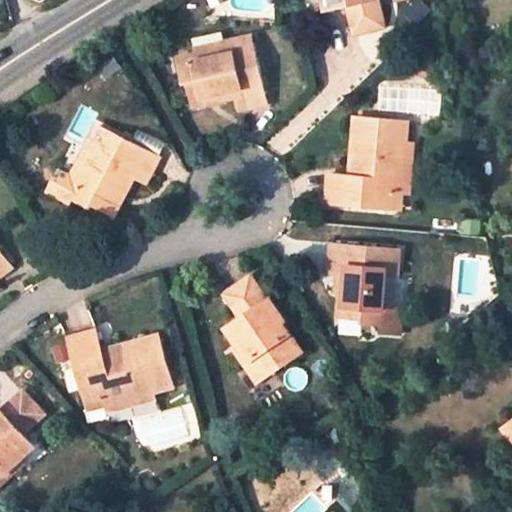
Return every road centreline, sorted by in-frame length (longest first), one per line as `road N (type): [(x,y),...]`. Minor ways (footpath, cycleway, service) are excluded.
road 1 (residential): [(211,235),(73,279),(0,333)]
road 2 (residential): [(211,235),(241,236),(268,220),(275,195),(263,168),(239,163),(203,184),(202,209)]
road 3 (secondary): [(0,74),(107,0)]
